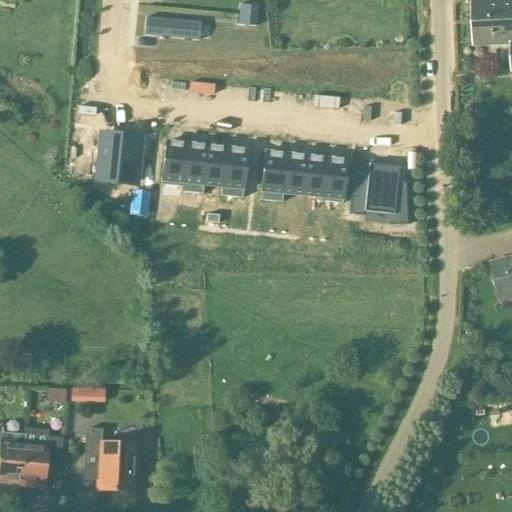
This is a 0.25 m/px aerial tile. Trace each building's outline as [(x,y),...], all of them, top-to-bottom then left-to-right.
[(511,52),(511,0),(508,0),(472,2),(475,46),(511,45),(511,52)] [(257,7),(239,5),(239,15),(256,17),(257,7)] [(256,17),(239,15),(238,25),(255,27),(256,17)] [(146,17),(144,35),(199,40),(201,22),(146,17)] [(102,137),(98,180),(134,184),(139,140),(102,137)] [(182,189),(186,145),(165,143),(161,186),(181,188),(182,189)] [(202,186),(206,147),(186,145),(182,189),(181,188),(180,193),(202,195),(203,186),(202,186)] [(203,186),(221,188),(222,188),(226,149),(206,147),(202,186),(203,186)] [(247,152),(226,149),(222,188),(221,188),(220,197),(242,200),(247,152)] [(281,194),(285,156),(264,154),(259,202),(281,204),(282,194),(281,194)] [(301,196),(305,158),(285,156),(281,194),(282,194),(301,196)] [(321,198),(325,160),(305,158),(301,196),(320,198),(321,198)] [(321,198),(320,198),(320,203),(342,205),(346,162),(325,160),(321,198)] [(351,185),(348,216),(364,217),(364,213),(390,216),(390,227),(409,226),(407,184),(399,183),(401,168),(368,165),(366,187),(351,185)] [(146,216),(148,194),(132,192),(129,215),(146,216)] [(236,217),(246,218),(247,208),(237,206),(236,217)] [(219,217),(207,215),(206,224),(218,225),(219,217)] [(163,271),(161,248),(148,249),(150,272),(163,271)] [(511,258),(491,264),(501,302),(511,299),(511,258)] [(72,388),(71,404),(105,405),(106,389),(72,388)] [(2,434),(2,429),(0,429),(0,484),(43,488),(47,446),(24,444),(25,436),(2,434)] [(97,457),(95,492),(134,494),(137,444),(99,442),(100,430),(85,429),(83,456),(97,457)]
